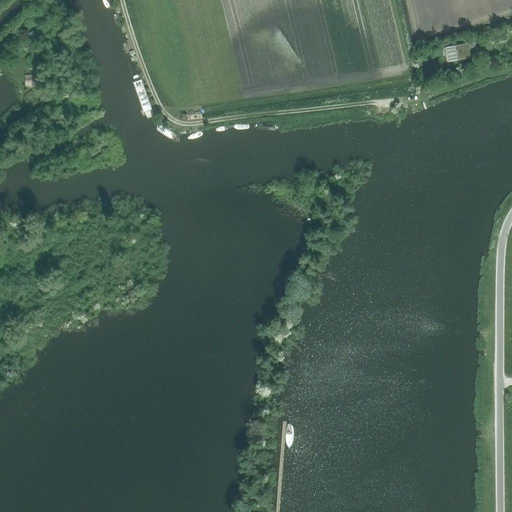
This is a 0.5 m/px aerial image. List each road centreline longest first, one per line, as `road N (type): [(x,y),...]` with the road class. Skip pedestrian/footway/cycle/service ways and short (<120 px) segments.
road 1 (track): [(122,0),(154,95),(180,124),(401,97)]
road 2 (unclassified): [(499,511),(501,253),(511,215)]
